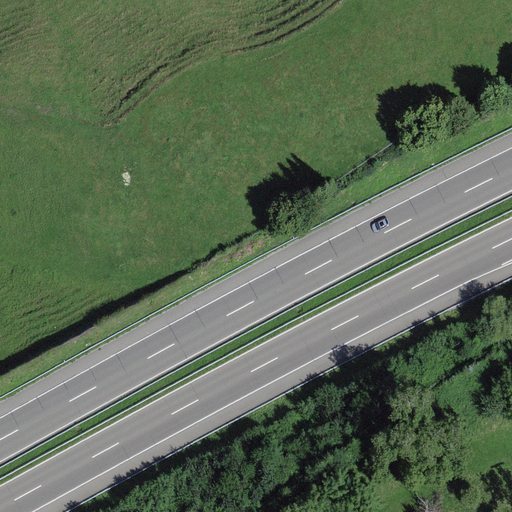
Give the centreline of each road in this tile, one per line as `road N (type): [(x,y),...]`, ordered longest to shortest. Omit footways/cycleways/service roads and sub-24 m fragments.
road 1 (motorway): [(511,170),(0,440)]
road 2 (motorway): [(0,510),(511,240)]
